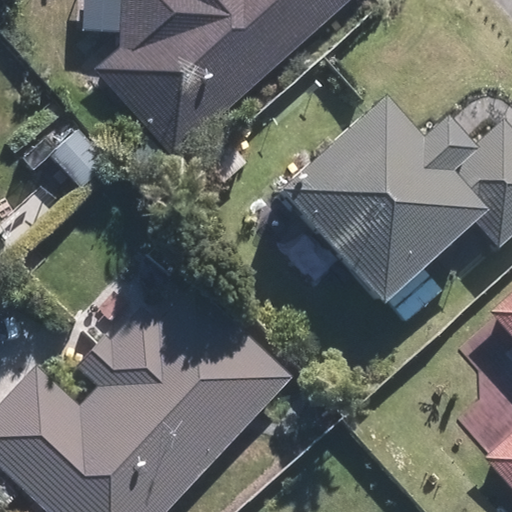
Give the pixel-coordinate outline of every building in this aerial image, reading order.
[(170,161),(348,0),(116,0),(113,54),(92,73),(170,161)] [(409,137),(368,93),(264,191),(371,305),(463,219),(495,253),(511,237),(511,138),(496,122),(464,153),(430,117),(409,137)] [(104,162),(67,127),(40,156),(78,190),(104,162)] [(25,364),(0,391),(0,477),(36,511),(159,511),(281,376),(137,247),(69,322),(94,344),(71,369),(88,384),(70,404),(25,364)] [(511,498),(511,284),(483,310),(511,342),(511,424),(475,460),(511,498)]
